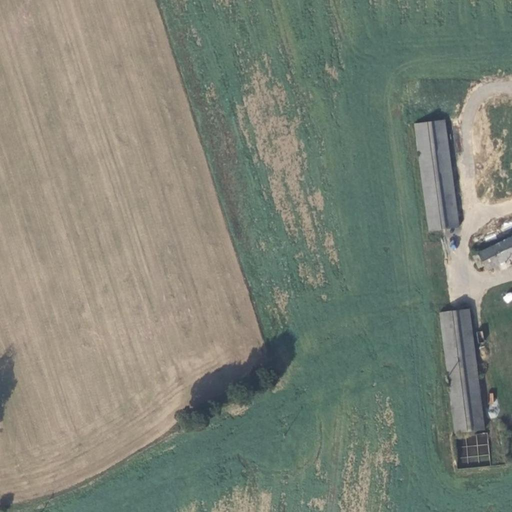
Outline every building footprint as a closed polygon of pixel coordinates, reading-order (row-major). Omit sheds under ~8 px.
[(511,103),(490,106),(499,189),(504,188),(505,192),(511,191),(511,103)] [(444,119),(416,127),(427,228),(455,225),(444,119)] [(497,232),(498,235),(500,237),(503,238),(505,236),(506,233),(505,230),(502,229),(499,229),(497,232)] [(484,237),(484,240),(487,243),(490,243),(492,241),(493,238),(492,235),(489,234),(486,234),(484,237)] [(511,255),(511,235),(473,254),(480,266),(486,264),(488,267),(511,255)] [(471,243),(472,246),(474,249),(477,250),(481,248),(483,245),(482,242),(480,239),(476,238),(473,240),(471,243)] [(439,315),(453,435),(480,431),(466,312),(439,315)]
